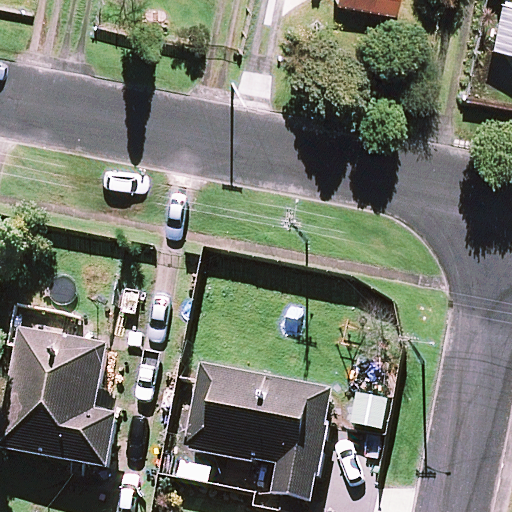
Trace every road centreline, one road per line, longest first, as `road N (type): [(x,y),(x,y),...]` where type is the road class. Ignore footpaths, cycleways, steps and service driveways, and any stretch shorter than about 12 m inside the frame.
road 1 (residential): [(503,204),(0,104)]
road 2 (residential): [(448,511),(503,204)]
